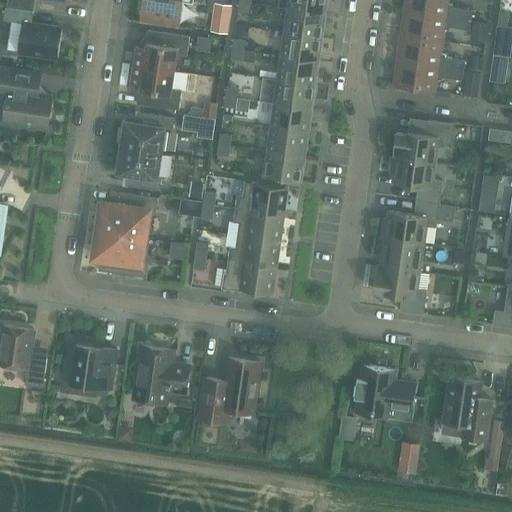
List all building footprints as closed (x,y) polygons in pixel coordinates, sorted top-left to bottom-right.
[(8,0),(7,7),(33,11),(34,0),(50,0),(65,2),(65,0),(8,0)] [(143,0),(140,20),(180,26),(183,2),(195,3),(195,0),(143,0)] [(279,0),(278,6),(325,12),(326,0),(279,0)] [(405,0),(404,9),(471,19),(472,9),(452,7),(452,4),(448,4),(448,0),(405,0)] [(239,1),(238,11),(249,13),(250,3),(239,1)] [(288,8),(285,31),(321,36),(325,12),(278,6),(278,7),(288,8)] [(7,7),(5,7),(3,20),(22,23),(17,53),(57,59),(62,28),(31,23),(33,11),(7,7)] [(404,9),(400,35),(443,40),(444,28),(449,29),(449,27),(469,30),(471,19),(404,9)] [(509,13),(499,12),(495,39),(505,41),(509,13)] [(213,17),(211,30),(227,33),(228,33),(230,19),(213,17)] [(473,21),(472,33),(486,35),(488,22),(473,21)] [(236,25),(235,33),(248,35),(250,27),(236,25)] [(136,47),(133,65),(174,71),(177,54),(187,55),(190,36),(149,30),(146,48),(136,47)] [(285,31),(281,55),(318,60),(321,36),(285,31)] [(400,35),(396,62),(463,70),(465,59),(445,56),(445,54),(441,54),(443,40),(400,35)] [(209,51),(211,39),(199,37),(197,49),(209,51)] [(234,38),(232,48),(244,50),(245,39),(234,38)] [(495,39),(493,54),(510,57),(511,43),(511,41),(505,41),(495,39)] [(232,48),(231,59),(242,60),(244,50),(232,48)] [(281,55),(278,79),(314,84),(318,60),(281,55)] [(471,55),(469,68),(481,70),(483,57),(471,55)] [(495,56),(493,70),(507,72),(509,58),(495,56)] [(396,62),(393,85),(435,92),(437,78),(442,79),(442,77),(462,79),(463,70),(396,62)] [(132,84),(138,103),(179,109),(182,90),(172,88),(174,71),(133,65),(131,84),(132,84)] [(0,123),(3,124),(4,124),(4,122),(46,128),(44,136),(46,136),(52,95),(49,94),(39,83),(40,73),(1,67),(0,71),(0,123)] [(467,71),(463,95),(477,97),(481,73),(467,71)] [(278,79),(274,103),(311,108),(314,84),(278,79)] [(227,85),(226,96),(237,97),(238,87),(227,85)] [(226,96),(224,106),(235,108),(237,97),(226,96)] [(203,109),(202,117),(215,118),(217,103),(205,101),(203,109)] [(274,103),(271,127),(308,132),(311,108),(274,103)] [(121,133),(119,147),(161,153),(162,149),(164,149),(167,132),(164,132),(165,128),(173,129),(174,117),(139,112),(138,123),(125,121),(124,133),(121,133)] [(184,114),(182,130),(198,132),(200,132),(213,134),(215,121),(215,119),(184,114)] [(396,132),(393,153),(434,159),(436,145),(448,146),(451,123),(427,120),(410,117),(407,134),(396,132)] [(271,127),(268,151),(304,156),(308,132),(271,127)] [(488,139),(511,142),(511,131),(490,128),(488,139)] [(220,133),(219,143),(230,145),(231,135),(220,133)] [(219,143),(217,154),(228,155),(230,145),(219,143)] [(120,160),(118,172),(128,174),(126,185),(160,190),(161,177),(157,177),(161,153),(119,147),(117,160),(120,160)] [(268,151),(264,175),(301,180),(304,156),(268,151)] [(418,186),(416,200),(440,204),(444,180),(431,178),(434,159),(393,153),(390,174),(394,174),(392,183),(418,186)] [(484,175),(483,186),(498,188),(500,177),(484,175)] [(192,182),(189,197),(202,199),(204,183),(192,182)] [(237,194),(235,208),(284,215),(287,187),(255,183),(245,182),(243,195),(237,194)] [(0,250),(3,251),(10,202),(0,200),(0,192),(1,186),(0,186),(0,250)] [(204,198),(203,201),(203,203),(214,205),(215,200),(216,192),(205,190),(204,198)] [(102,202),(98,229),(145,237),(149,211),(156,212),(158,198),(110,191),(108,203),(102,202)] [(179,213),(193,216),(201,217),(203,203),(203,201),(182,198),(179,213)] [(381,236),(385,237),(422,242),(424,225),(437,227),(440,204),(416,200),(414,214),(388,210),(387,218),(384,218),(381,236)] [(203,203),(201,217),(212,219),(213,210),(214,205),(203,203)] [(239,222),(237,234),(280,241),(284,215),(235,208),(233,221),(239,222)] [(98,229),(94,257),(100,258),(99,270),(146,277),(148,263),(142,262),(145,237),(98,229)] [(230,246),(228,259),(276,266),(280,241),(237,234),(236,247),(230,246)] [(385,237),(380,265),(417,271),(422,242),(385,237)] [(197,241),(195,255),(206,256),(208,243),(197,241)] [(455,248),(453,260),(463,262),(465,250),(455,248)] [(193,268),(204,270),(206,256),(195,255),(193,268)] [(272,294),(276,266),(228,259),(224,286),(240,288),(240,289),(272,294)] [(400,296),(398,310),(421,313),(425,290),(415,288),(417,271),(380,265),(377,265),(373,289),(385,291),(384,293),(400,296)] [(470,268),(469,280),(478,281),(479,269),(470,268)] [(494,310),(492,323),(511,326),(511,286),(508,286),(504,311),(494,310)] [(25,384),(43,387),(47,355),(31,353),(32,346),(34,329),(3,325),(0,347),(0,364),(27,369),(25,384)] [(65,370),(64,382),(70,383),(70,384),(98,388),(98,387),(111,389),(117,349),(110,348),(103,347),(95,346),(90,345),(91,338),(71,335),(65,370)] [(142,345),(134,399),(166,403),(168,389),(186,392),(189,366),(175,364),(173,362),(172,360),(174,350),(142,345)] [(205,377),(199,419),(226,422),(227,409),(254,413),(256,396),(258,396),(259,384),(258,384),(261,362),(229,357),(227,368),(225,380),(205,377)] [(355,383),(354,393),(356,393),(355,397),(359,398),(357,411),(356,411),(356,413),(389,417),(390,408),(397,409),(413,411),(413,410),(417,382),(416,382),(416,384),(400,382),(400,383),(397,383),(394,382),(394,381),(394,378),(395,370),(396,370),(396,369),(363,364),(363,365),(364,365),(362,379),(358,378),(357,383),(355,383)] [(443,421),(443,423),(462,425),(461,436),(487,440),(493,400),(492,399),(479,398),(482,381),(450,377),(443,421)] [(178,409),(191,411),(192,401),(179,399),(178,409)] [(109,404),(105,409),(107,416),(114,418),(119,411),(116,404),(109,404)] [(495,419),(490,457),(500,458),(504,420),(495,419)] [(403,441),(398,471),(416,474),(421,443),(403,441)]
